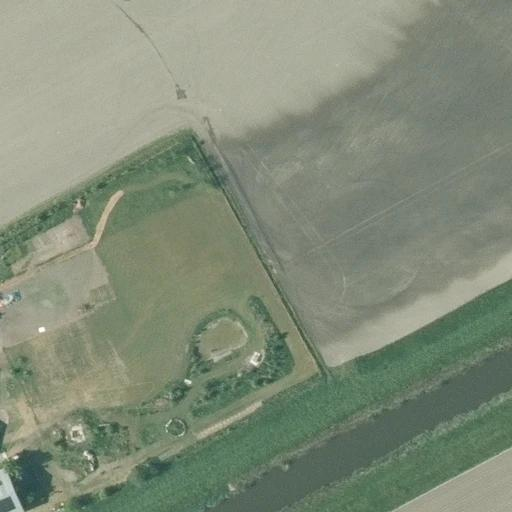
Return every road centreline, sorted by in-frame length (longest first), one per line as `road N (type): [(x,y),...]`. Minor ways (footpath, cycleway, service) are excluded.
road 1 (track): [(511,309),(130,511)]
road 2 (track): [(511,414),(328,511)]
